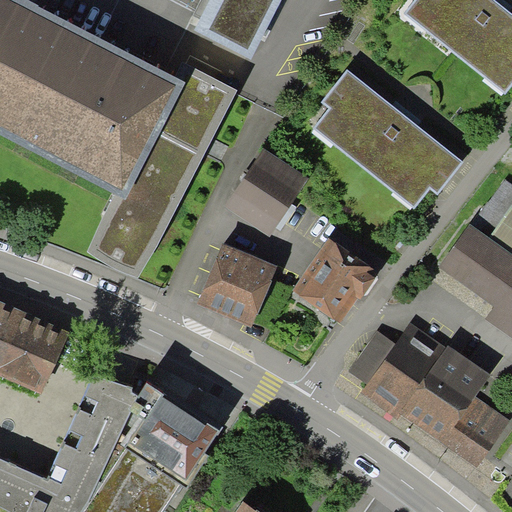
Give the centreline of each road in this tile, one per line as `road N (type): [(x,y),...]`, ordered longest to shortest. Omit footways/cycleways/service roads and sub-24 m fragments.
road 1 (residential): [(302,411),(511,139)]
road 2 (tertiary): [(103,309),(302,411)]
road 3 (residential): [(0,407),(43,425),(103,309)]
